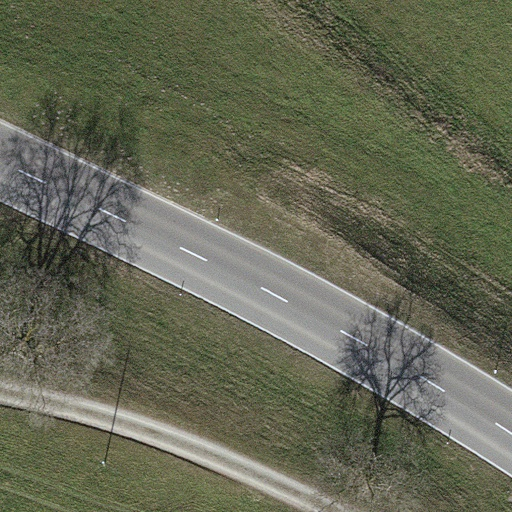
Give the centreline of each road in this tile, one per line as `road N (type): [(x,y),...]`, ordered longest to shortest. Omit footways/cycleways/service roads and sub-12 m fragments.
road 1 (primary): [(0,160),(262,286),(511,433)]
road 2 (track): [(0,390),(115,413),(329,511)]
